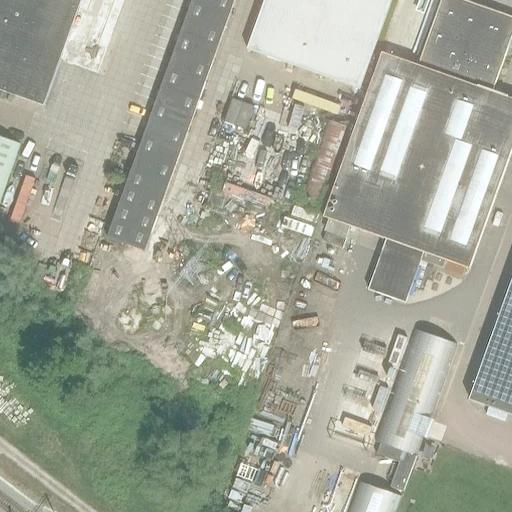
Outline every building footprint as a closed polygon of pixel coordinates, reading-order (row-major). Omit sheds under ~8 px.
[(0,0),(0,91),(43,107),(60,62),(81,0),(0,0)] [(192,0),(107,240),(145,253),(235,0),(192,0)] [(264,0),(247,51),(359,91),(392,0),(264,0)] [(382,54),(355,131),(324,218),(386,240),(368,290),(406,303),(421,260),(443,268),(445,261),(470,270),(511,151),(511,99),(493,93),(511,37),(511,18),(460,0),(442,0),(421,67),(382,54)] [(230,99),(216,136),(254,150),(267,112),(230,99)] [(347,128),(329,121),(302,196),(321,203),(347,128)] [(305,126),(299,145),(336,159),(343,140),(305,126)] [(216,136),(202,174),(240,188),(254,150),(216,136)] [(0,139),(0,200),(20,147),(0,139)] [(299,145),(292,164),(329,177),(336,159),(299,145)] [(292,164),(285,183),(323,196),(329,177),(292,164)] [(202,174),(189,212),(226,225),(240,188),(202,174)] [(285,183),(278,201),(316,215),(323,196),(285,183)] [(278,201),(271,220),(309,234),(316,215),(278,201)] [(271,220),(265,239),(302,253),(309,234),(271,220)] [(326,233),(323,242),(343,249),(346,240),(326,233)] [(265,239),(258,258),(295,271),(302,253),(265,239)] [(258,258),(251,277),(288,290),(295,271),(258,258)] [(251,277),(244,295),(282,309),(288,290),(251,277)] [(511,281),(469,401),(511,416),(511,281)] [(244,295),(237,314),(275,328),(282,309),(244,295)] [(237,314),(230,333),(268,347),(275,328),(237,314)] [(418,455),(458,346),(416,330),(376,440),(418,455)] [(230,333),(224,352),(261,365),(268,347),(230,333)] [(224,352),(217,371),(254,384),(261,365),(224,352)] [(217,371),(210,391),(247,404),(254,384),(217,371)] [(0,411),(0,429),(14,439),(26,420),(4,405),(0,411)] [(398,463),(402,452),(381,445),(377,456),(398,463)] [(400,460),(390,488),(403,493),(416,457),(406,453),(403,461),(400,460)] [(361,484),(350,511),(395,511),(401,498),(361,484)]
